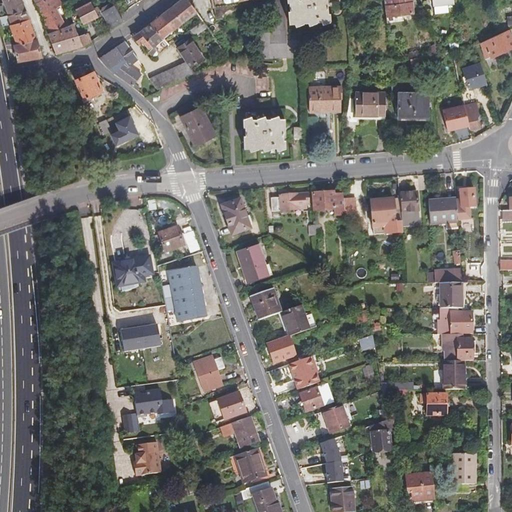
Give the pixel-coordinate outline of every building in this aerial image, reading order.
[(5,17),(22,11),(18,0),(1,5),(5,17)] [(42,21),(45,35),(61,29),(51,9),(58,5),(56,3),(54,0),(43,0),(34,4),(42,21)] [(184,0),(180,0),(158,18),(170,33),(196,16),(184,0)] [(235,0),(208,0),(214,23),(239,18),(236,2),(235,0)] [(287,0),(291,28),(298,28),(299,30),(307,27),(310,26),(312,29),(321,25),(324,25),(326,27),(334,23),(333,17),(331,15),(330,7),(334,7),(333,2),(331,2),(330,0),(287,0)] [(431,0),(432,9),(433,9),(447,8),(452,7),(451,0),(431,0)] [(80,26),(96,19),(89,5),(73,12),(80,26)] [(409,5),(383,7),(384,18),(410,15),(409,5)] [(119,24),(110,8),(99,14),(108,31),(119,24)] [(447,8),(433,9),(434,16),(447,15),(447,8)] [(9,26),(26,21),(22,11),(5,17),(9,26)] [(147,26),(165,47),(176,40),(172,36),(170,33),(158,18),(147,26)] [(14,46),(33,41),(26,21),(9,26),(7,27),(14,46)] [(192,38),(204,30),(200,23),(187,32),(192,38)] [(80,48),(88,43),(83,35),(75,39),(70,26),(61,29),(45,35),(53,56),(80,48)] [(137,33),(129,38),(137,46),(139,46),(143,51),(142,53),(144,55),(145,54),(150,50),(153,53),(155,56),(165,47),(147,26),(137,33)] [(511,43),(509,37),(511,35),(511,33),(511,30),(478,45),(485,62),(511,49),(511,43)] [(12,50),(15,62),(38,59),(33,41),(14,46),(11,46),(12,50)] [(122,42),(113,49),(124,64),(126,68),(136,62),(122,42)] [(175,50),(184,64),(187,69),(200,60),(188,42),(175,50)] [(445,44),(446,53),(449,52),(456,51),(455,43),(445,44)] [(124,64),(113,49),(97,59),(103,66),(112,75),(124,64)] [(409,60),(406,61),(408,64),(414,63),(415,67),(440,63),(445,88),(457,86),(449,52),(446,53),(434,56),(428,56),(420,58),(409,60)] [(124,64),(112,75),(133,91),(136,87),(132,84),(137,76),(126,68),(124,64)] [(146,81),(154,92),(191,75),(187,69),(184,64),(146,81)] [(483,82),(478,65),(460,70),(466,89),(473,87),(473,85),(483,82)] [(92,75),(73,83),(82,102),(100,94),(92,75)] [(467,92),(485,87),(483,82),(473,85),(473,87),(466,89),(467,92)] [(307,114),(338,113),(338,105),(340,105),(340,88),(306,89),(307,114)] [(382,119),(382,93),(352,93),(353,120),(382,119)] [(425,119),(425,94),(394,94),(394,119),(425,119)] [(462,109),(467,131),(476,129),(473,118),(476,118),(473,106),(462,109)] [(190,143),(211,133),(199,110),(179,120),(190,143)] [(282,133),(284,134),(284,121),(279,122),(278,118),(269,122),(265,122),(264,118),(255,122),(251,122),(249,119),(242,123),(243,151),(249,151),(250,154),(258,151),(262,151),(263,154),(270,151),(276,150),(277,153),(284,150),(284,141),(282,141),(282,133)] [(103,121),(96,124),(102,136),(109,133),(103,121)] [(289,140),(301,140),(300,129),(289,129),(289,140)] [(213,138),(211,133),(190,143),(192,146),(201,141),(202,144),(213,138)] [(455,203),(451,203),(452,223),(465,222),(464,209),(469,209),(468,190),(454,191),(455,203)] [(328,218),(339,217),(338,201),(338,197),(328,197),(328,194),(308,195),(309,213),(322,212),(328,212),(328,218)] [(413,194),(395,195),(396,201),(398,224),(398,228),(415,227),(413,194)] [(268,214),(302,212),(302,206),(306,206),(305,195),(272,197),(272,200),(267,200),(268,214)] [(338,201),(339,217),(351,216),(350,200),(338,201)] [(245,225),(243,220),(236,201),(218,207),(228,237),(246,230),(245,225)] [(389,220),(387,201),(365,203),(367,227),(378,226),(378,232),(384,232),(384,226),(389,225),(389,220)] [(396,201),(387,201),(389,220),(394,219),(394,224),(398,224),(396,201)] [(451,203),(451,201),(424,203),(425,227),(440,226),(452,225),(452,223),(451,203)] [(511,213),(506,213),(499,213),(499,222),(511,222),(511,213)] [(399,235),(398,228),(398,224),(394,224),(394,219),(389,220),(389,225),(384,226),(384,232),(390,231),(390,236),(399,235)] [(306,237),(316,237),(316,226),(305,227),(306,237)] [(175,229),(156,236),(163,256),(182,249),(175,229)] [(262,241),(270,263),(275,261),(268,239),(262,241)] [(242,286),(262,279),(251,249),(231,256),(242,286)] [(457,265),(455,252),(448,253),(450,266),(457,265)] [(112,267),(117,290),(143,284),(142,278),(150,276),(147,260),(112,267)] [(511,263),(496,263),(496,272),(511,272),(511,263)] [(445,286),(459,286),(457,268),(430,269),(431,287),(445,286)] [(193,270),(166,275),(167,282),(174,317),(176,325),(203,319),(193,270)] [(157,283),(165,319),(174,317),(167,282),(157,283)] [(461,311),(465,311),(465,286),(459,286),(445,286),(445,311),(452,311),(461,311)] [(247,299),(255,323),(274,316),(277,315),(269,291),(247,299)] [(286,338),(290,337),(306,331),(301,318),(298,308),(277,315),(286,338)] [(361,313),(351,317),(354,324),(364,321),(361,313)] [(274,316),(282,340),(286,338),(277,315),(274,316)] [(301,318),(306,331),(314,328),(309,315),(301,318)] [(457,339),(466,339),(466,331),(466,318),(461,318),(452,318),(435,318),(435,326),(433,326),(433,339),(437,339),(457,339)] [(156,325),(119,331),(123,354),(159,348),(156,325)] [(466,339),(481,339),(480,331),(466,331),(466,339)] [(282,340),(263,347),(270,366),(292,358),(288,347),(293,346),(290,337),(286,338),(282,340)] [(365,348),(362,337),(354,340),(357,350),(365,348)] [(440,364),(460,364),(467,364),(467,354),(470,354),(470,347),(467,347),(467,344),(457,344),(457,339),(437,339),(437,357),(440,357),(440,364)] [(215,372),(212,362),(210,358),(191,365),(201,394),(221,387),(215,372)] [(218,360),(212,362),(215,372),(222,370),(218,360)] [(294,394),(315,386),(306,360),(285,367),(287,375),(290,374),(292,380),(289,381),(294,394)] [(438,392),(460,392),(460,364),(440,364),(438,364),(438,392)] [(372,380),(368,367),(361,369),(365,382),(372,380)] [(329,404),(323,387),(295,397),(301,414),(329,404)] [(141,394),(135,395),(138,415),(138,417),(159,414),(160,417),(172,415),(170,402),(163,403),(161,391),(147,393),(147,396),(144,396),(141,394)] [(236,396),(215,404),(221,422),(242,415),(236,396)] [(427,414),(446,414),(446,396),(421,396),(421,405),(427,405),(427,414)] [(221,422),(215,404),(207,407),(213,422),(218,421),(218,423),(214,424),(214,426),(222,423),(221,422)] [(340,407),(314,417),(321,435),(326,433),(326,435),(348,428),(340,407)] [(127,435),(141,433),(139,417),(138,417),(138,415),(124,417),(127,435)] [(460,416),(452,416),(452,429),(460,429),(460,416)] [(255,444),(246,420),(228,426),(231,432),(237,451),(255,444)] [(384,435),(389,434),(388,425),(383,424),(366,430),(369,455),(385,454),(384,435)] [(231,432),(228,426),(219,429),(221,436),(231,432)] [(195,444),(193,437),(186,440),(188,446),(195,444)] [(321,441),(328,483),(351,479),(343,437),(321,441)] [(165,473),(161,443),(141,446),(142,455),(140,456),(141,462),(138,463),(140,477),(165,473)] [(256,450),(232,458),(241,485),(265,477),(256,450)] [(471,487),(471,456),(449,456),(449,493),(466,494),(466,487),(471,487)] [(308,480),(325,476),(324,470),(307,474),(308,480)] [(408,504),(431,501),(428,475),(401,478),(403,493),(407,493),(408,504)] [(275,511),(266,484),(238,493),(240,500),(250,497),(255,511),(275,511)] [(349,511),(347,490),(326,492),(328,511),(349,511)]
